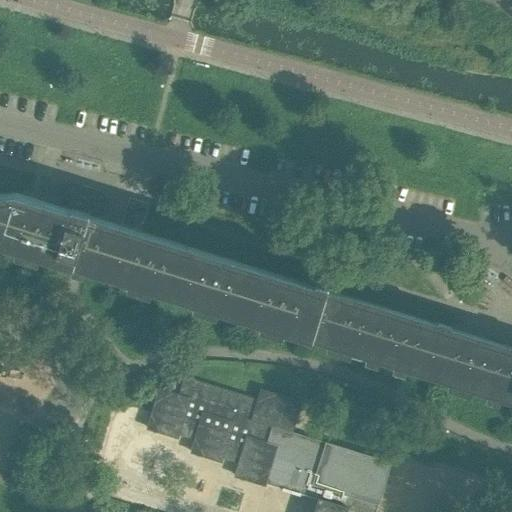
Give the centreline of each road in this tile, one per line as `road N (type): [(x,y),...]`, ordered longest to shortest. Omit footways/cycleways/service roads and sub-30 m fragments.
road 1 (residential): [(0,125),(492,237)]
road 2 (unclassified): [(511,131),(38,0)]
